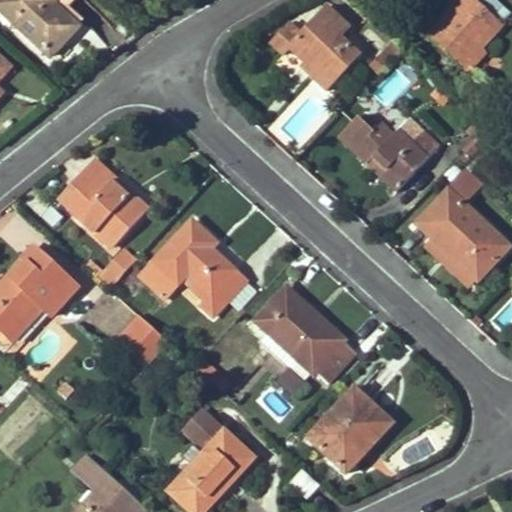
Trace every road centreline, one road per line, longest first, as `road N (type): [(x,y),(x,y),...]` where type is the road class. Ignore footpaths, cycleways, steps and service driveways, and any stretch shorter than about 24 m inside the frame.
road 1 (residential): [(511,402),(150,52)]
road 2 (residential): [(0,179),(150,52)]
road 3 (residential): [(385,511),(511,443)]
